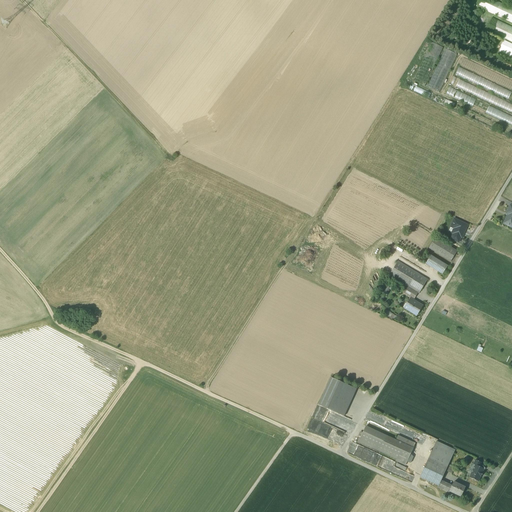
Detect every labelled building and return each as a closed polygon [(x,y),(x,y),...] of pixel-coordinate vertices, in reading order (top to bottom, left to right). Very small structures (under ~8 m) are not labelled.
[(511,8),(493,0),(478,0),(476,6),(511,22),(511,8)] [(511,27),(492,18),(486,32),(511,43),(511,27)] [(431,42),(413,80),(425,86),(443,48),(431,42)] [(457,54),(445,49),(427,87),(439,93),(457,54)] [(511,92),(459,67),(446,95),(511,126),(511,92)] [(434,95),(406,82),(403,87),(432,100),(434,95)] [(455,105),(438,97),(436,102),(452,110),(455,105)] [(511,206),(510,205),(506,213),(508,214),(503,223),(511,227),(511,206)] [(467,225),(454,219),(450,227),(454,228),(452,233),(455,234),(454,235),(454,236),(460,239),(461,237),(467,225)] [(457,251),(435,238),(429,248),(451,262),(457,251)] [(448,266),(431,255),(425,264),(442,274),(448,266)] [(427,279),(398,261),(389,275),(408,287),(417,292),(419,293),(427,279)] [(417,292),(408,287),(404,293),(413,298),(417,292)] [(422,306),(410,299),(407,304),(410,306),(408,310),(416,315),(422,306)] [(349,385),(331,377),(318,405),(337,413),(349,385)] [(349,385),(337,413),(344,416),(356,389),(349,385)] [(329,416),(329,413),(325,413),(323,413),(323,416),(325,416),(325,421),(331,421),(331,418),(333,418),(333,416),(329,416)] [(385,435),(366,426),(359,441),(378,450),(385,435)] [(405,444),(385,435),(378,450),(397,459),(396,461),(405,465),(413,448),(405,444)] [(415,443),(407,440),(405,444),(413,448),(415,443)] [(455,450),(436,441),(428,458),(447,467),(448,465),(455,450)] [(447,467),(428,458),(423,469),(442,478),(445,471),(447,467)] [(454,467),(448,465),(447,467),(445,471),(452,473),(454,467)] [(479,467),(475,465),(469,477),(478,481),(480,477),(481,477),(483,472),(484,469),(479,467)] [(442,478),(423,469),(419,477),(427,481),(426,482),(428,483),(429,482),(438,486),(437,487),(438,487),(440,482),(441,480),(442,478)] [(443,483),(440,482),(438,487),(449,492),(451,487),(443,483)] [(464,487),(453,482),(451,487),(449,492),(449,493),(449,491),(461,496),(463,491),(464,487)]
